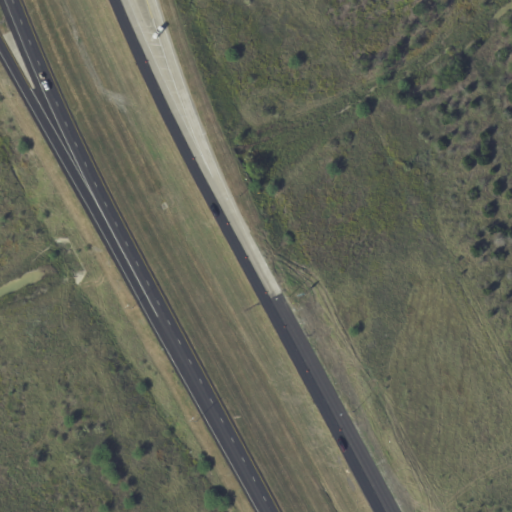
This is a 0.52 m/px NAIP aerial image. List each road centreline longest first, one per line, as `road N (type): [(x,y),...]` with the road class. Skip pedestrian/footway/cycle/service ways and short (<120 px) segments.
road 1 (motorway): [(384,511),(243,252),(120,0)]
road 2 (motorway): [(9,0),(146,288)]
road 3 (motorway): [(0,48),(146,288)]
road 4 (motorway): [(243,252),(149,0)]
road 5 (motorway): [(146,288),(268,511)]
